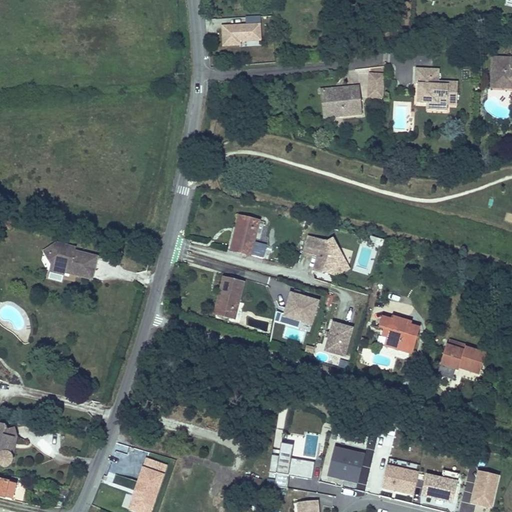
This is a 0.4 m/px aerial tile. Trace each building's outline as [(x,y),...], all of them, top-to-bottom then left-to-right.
[(245,17),(245,25),(221,25),(221,47),(261,47),(261,17),(245,17)] [(511,63),(511,64),(511,60),(511,58),(511,59),(493,58),(492,79),(502,79),(502,88),(511,88),(511,63)] [(439,81),(439,69),(416,68),(415,84),(418,84),(422,85),(421,91),(418,91),(417,104),(426,104),(437,105),(437,110),(447,111),(448,105),(448,101),(457,101),(458,82),(439,81)] [(384,98),(385,75),(370,74),(369,97),(384,98)] [(502,88),(502,79),(492,79),(491,88),(502,88)] [(362,115),(359,86),(342,88),(343,90),(338,90),(338,89),(328,89),(331,118),(362,115)] [(331,118),(328,89),(321,90),(323,118),(331,118)] [(240,230),(243,217),(240,216),(235,235),(239,236),(241,230),(240,230)] [(254,242),(259,221),(243,217),(240,230),(241,230),(239,236),(235,235),(231,251),(263,259),(266,245),(254,242)] [(98,258),(75,252),(76,249),(57,244),(51,247),(50,254),(48,259),(52,266),(66,269),(66,267),(71,268),(69,274),(92,280),(98,258)] [(317,267),(352,277),(360,254),(325,244),(317,267)] [(365,272),(368,266),(361,264),(358,269),(365,272)] [(69,274),(71,268),(66,267),(66,269),(52,266),(50,272),(64,275),(64,272),(69,274)] [(234,319),(244,283),(224,278),(220,294),(224,295),(223,300),(222,300),(218,315),(234,319)] [(320,299),(290,290),(282,314),(313,323),(320,299)] [(218,315),(222,300),(223,300),(224,295),(220,294),(215,314),(218,315)] [(412,353),(419,329),(409,326),(410,323),(393,318),(393,321),(383,318),(380,328),(385,329),(390,330),(388,338),(385,346),(412,353)] [(354,325),(331,320),(328,331),(326,338),(324,349),(346,355),(354,325)] [(465,345),(450,340),(448,346),(464,351),(465,348),(464,348),(465,345)] [(314,347),(306,346),(305,355),(312,356),(314,347)] [(480,374),(486,355),(465,348),(464,351),(448,346),(446,346),(440,365),(458,371),(459,368),(480,374)] [(486,389),(489,379),(483,377),(480,387),(486,389)] [(139,431),(141,423),(145,424),(148,417),(143,415),(144,415),(138,413),(133,430),(139,431)] [(10,453),(13,438),(17,438),(14,428),(7,430),(5,426),(0,424),(0,464),(1,466),(3,466),(4,467),(6,467),(9,467),(10,466),(11,464),(13,463),(13,461),(13,459),(13,457),(13,456),(12,455),(11,454),(10,453)] [(270,472),(277,473),(275,485),(287,486),(289,474),(311,478),(314,460),(293,457),(296,442),(283,440),(281,456),(272,454),(270,472)] [(366,453),(336,445),(328,474),(358,482),(366,453)] [(419,471),(387,464),(383,488),(414,494),(419,471)] [(477,471),(469,502),(491,507),(499,476),(477,471)] [(427,473),(422,496),(454,502),(459,479),(427,473)] [(257,495),(262,480),(246,476),(242,490),(257,495)] [(0,497),(12,500),(16,485),(0,480),(0,497)] [(199,511),(207,490),(188,483),(187,485),(179,482),(173,500),(187,505),(184,511),(199,511)] [(66,498),(70,491),(62,489),(60,496),(66,498)] [(319,511),(318,499),(299,501),(299,511),(319,511)]
